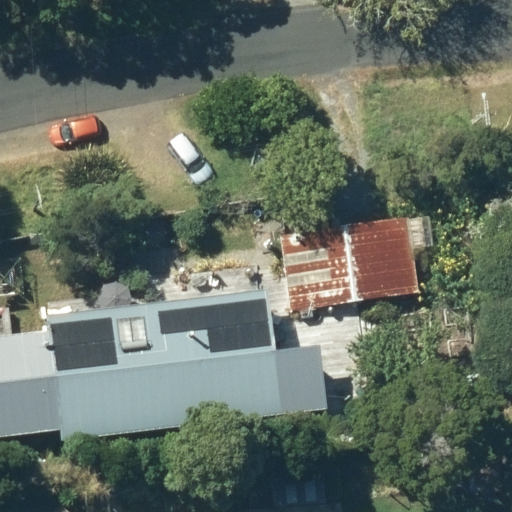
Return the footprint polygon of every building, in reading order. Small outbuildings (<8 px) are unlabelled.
[(276,241),(287,315),(415,296),(405,222),(276,241)] [(102,269),(107,278),(131,268),(126,257),(102,269)] [(0,341),(0,445),(51,439),(53,448),(321,416),(310,352),(268,359),(260,294),(36,321),(37,337),(0,341)] [(394,386),(398,428),(477,422),(473,379),(394,386)] [(347,471),(351,496),(437,480),(432,455),(347,471)]
